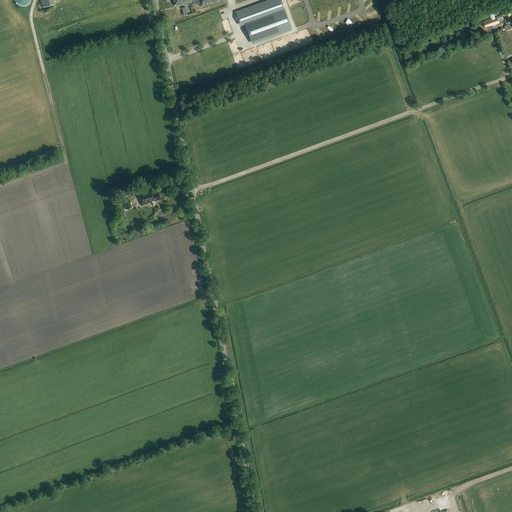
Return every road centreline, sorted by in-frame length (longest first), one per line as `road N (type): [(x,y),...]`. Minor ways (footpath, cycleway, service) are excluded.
road 1 (tertiary): [(257,511),(154,0)]
road 2 (track): [(192,191),(507,77),(492,31)]
